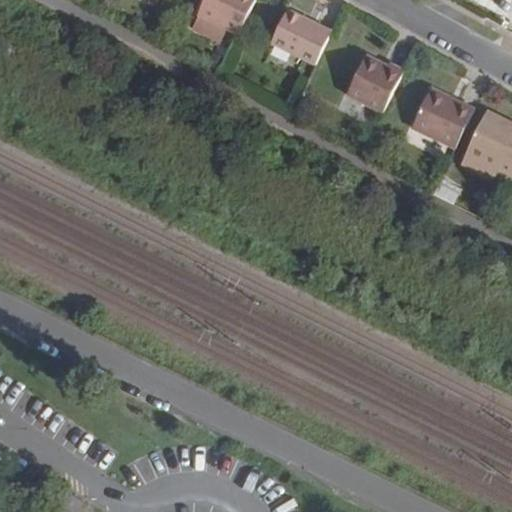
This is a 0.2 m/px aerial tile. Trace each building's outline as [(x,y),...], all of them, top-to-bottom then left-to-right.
[(239,35),(256,0),(205,0),(198,15),(228,30),(239,35)] [(316,66),(332,32),(288,10),(272,44),(316,66)] [(221,43),(228,30),(198,15),(192,29),(221,43)] [(384,114),(405,71),(390,64),(389,67),(368,57),(348,96),(384,114)] [(456,150),(475,110),(432,89),(413,129),(456,150)] [(511,126),(486,114),(468,152),(469,153),(499,168),(511,173),(511,126)] [(499,168),(469,153),(463,166),(493,180),(499,168)]
